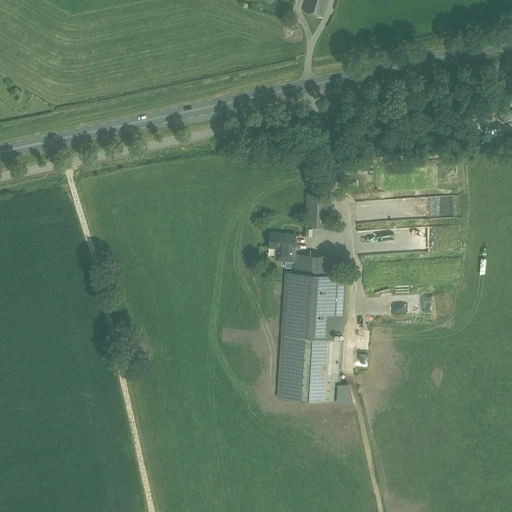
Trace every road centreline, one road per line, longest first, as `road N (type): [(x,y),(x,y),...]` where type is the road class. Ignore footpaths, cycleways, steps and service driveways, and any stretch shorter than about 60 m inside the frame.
road 1 (track): [(68,165),(152,511)]
road 2 (unclassified): [(0,179),(315,111)]
road 3 (primary): [(306,81),(0,151)]
road 4 (primary): [(306,81),(511,42)]
road 5 (unclassified): [(315,111),(511,68)]
road 6 (track): [(349,365),(380,511)]
